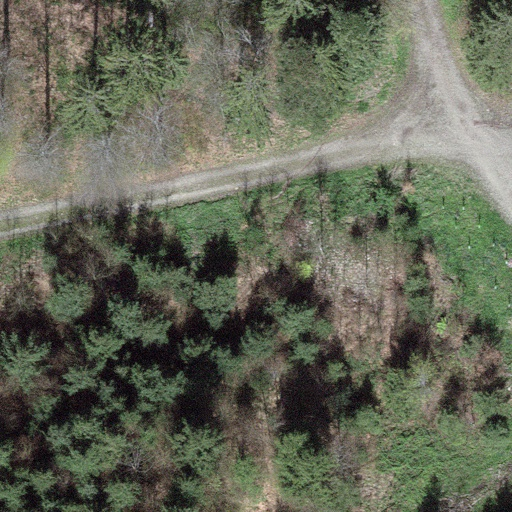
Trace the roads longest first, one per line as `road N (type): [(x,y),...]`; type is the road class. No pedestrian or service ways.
road 1 (track): [(511,133),(475,134),(0,234)]
road 2 (track): [(511,191),(475,134),(435,0)]
